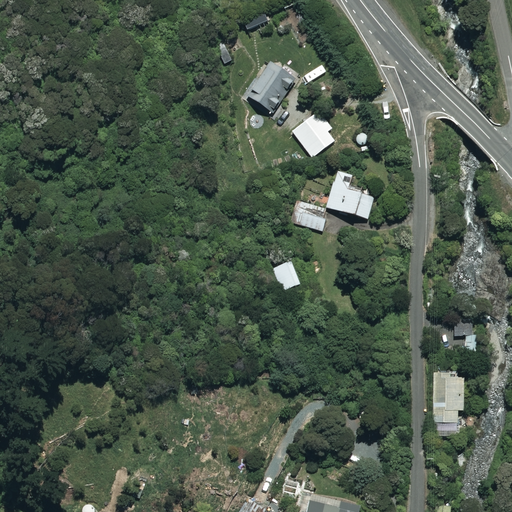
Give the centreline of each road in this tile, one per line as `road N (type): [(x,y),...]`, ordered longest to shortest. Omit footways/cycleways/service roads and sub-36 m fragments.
road 1 (tertiary): [(414,511),(416,294),(437,190),(410,57)]
road 2 (trunk): [(410,57),(506,155)]
